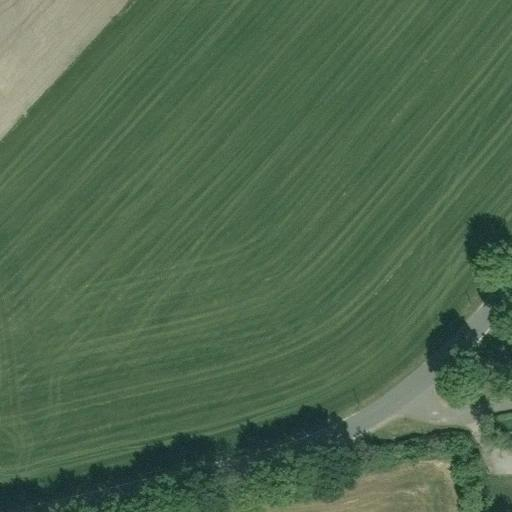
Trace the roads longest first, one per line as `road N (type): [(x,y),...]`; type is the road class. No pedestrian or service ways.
road 1 (tertiary): [(75,511),(303,453),(366,426),(422,386),(511,286)]
road 2 (unknown): [(382,415),(511,405)]
